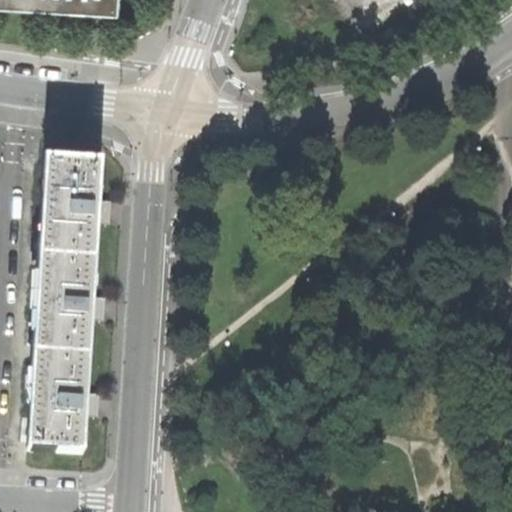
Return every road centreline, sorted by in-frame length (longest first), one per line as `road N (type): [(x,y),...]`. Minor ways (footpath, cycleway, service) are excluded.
road 1 (tertiary): [(163,111),(153,157),(131,505)]
road 2 (residential): [(511,38),(431,84),(356,108),(233,119),(163,111)]
road 3 (tertiary): [(163,111),(0,88)]
road 4 (residential): [(0,497),(131,505)]
